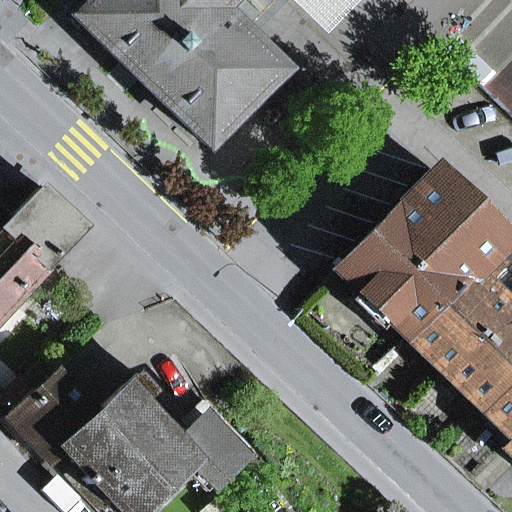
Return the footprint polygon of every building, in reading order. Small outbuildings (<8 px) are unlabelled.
[(280,70),(218,10),(208,0),(85,0),(70,16),(130,74),(205,147),(280,70)] [(208,0),(218,10),(227,0),(208,0)] [(435,243),(437,244),(471,210),(430,171),(334,270),(355,290),(370,304),(429,245),(435,243)] [(0,315),(82,227),(39,187),(10,218),(0,207),(0,315)] [(429,245),(370,304),(387,321),(405,338),(501,239),(471,210),(437,244),(435,243),(429,245)] [(511,249),(501,239),(405,338),(440,372),(511,295),(511,249)] [(377,332),(387,321),(370,304),(355,290),(345,301),(377,332)] [(511,295),(440,372),(476,406),(511,369),(511,295)] [(511,369),(476,406),(509,438),(511,440),(511,369)] [(62,449),(93,416),(55,375),(8,419),(48,461),(62,449)] [(135,376),(93,416),(62,449),(121,511),(138,511),(182,471),(192,462),(173,442),(139,405),(151,393),(135,376)] [(173,442),(192,462),(213,483),(250,450),(210,407),(173,442)] [(511,463),(511,440),(509,438),(498,450),(511,463)] [(203,493),(213,483),(192,462),(182,471),(203,493)]
